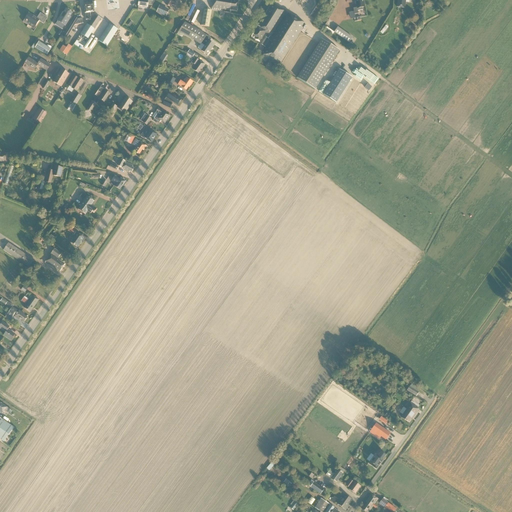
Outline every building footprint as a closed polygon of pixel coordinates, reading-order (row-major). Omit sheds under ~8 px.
[(148,5),(152,5),(154,2),(154,0),(147,0),(148,1),(141,0),(139,0),(138,8),(147,9),(147,7),(148,5)] [(230,10),(237,11),(238,1),(233,0),(213,0),(212,10),(229,12),(230,10)] [(355,0),(357,8),(353,8),(354,14),(358,13),(358,11),(362,10),(362,7),(365,7),(363,0),(355,0)] [(405,8),(405,3),(405,0),(397,0),(397,2),(396,7),(405,8)] [(86,18),(86,20),(91,19),(91,16),(90,13),(94,12),(93,2),(84,3),(86,18)] [(279,67),(305,24),(271,3),(257,26),(258,27),(254,33),(252,34),(251,35),(252,37),(251,37),(256,40),(255,40),(259,42),(261,39),(262,39),(265,33),(272,37),(261,56),(279,67)] [(169,10),(160,6),(156,13),(167,18),(168,16),(167,15),(169,10)] [(72,13),(66,9),(64,13),(63,12),(57,21),(65,26),(70,17),(72,13)] [(212,11),(203,9),(201,26),(209,27),(212,11)] [(39,21),(44,24),(48,18),(40,13),(37,18),(29,13),(23,22),(34,29),(39,21)] [(101,18),(95,15),(89,23),(88,22),(81,34),(88,39),(101,18)] [(75,17),(63,36),(67,39),(75,25),(83,23),(82,18),(78,19),(75,17)] [(206,35),(199,30),(184,22),(178,32),(184,34),(192,39),(200,45),(206,35)] [(118,29),(109,24),(98,41),(107,46),(118,29)] [(334,32),(349,43),(353,38),(338,27),(334,32)] [(206,36),(200,45),(198,48),(201,50),(201,51),(207,55),(214,45),(209,42),(212,39),(207,35),(206,36)] [(297,77),(315,89),(340,50),(321,39),(297,77)] [(50,49),(38,42),(34,48),(47,55),(50,49)] [(67,47),(64,45),(60,51),(68,55),(73,46),(69,44),(67,47)] [(167,56),(168,55),(164,52),(163,53),(159,60),(162,62),(167,56)] [(41,59),(38,64),(28,57),(25,64),(34,70),(37,65),(46,71),(50,65),(41,59)] [(205,65),(195,57),(189,66),(190,67),(193,64),(195,65),(193,69),(198,73),(201,68),(202,69),(205,65)] [(61,69),(61,70),(59,68),(56,73),(58,74),(53,82),(61,87),(69,74),(61,69)] [(336,103),(352,77),(339,69),(323,95),(336,103)] [(78,78),(74,76),(68,85),(72,88),(76,91),(80,86),(81,86),(84,81),(78,78)] [(166,84),(171,87),(175,79),(170,76),(166,84)] [(189,87),(190,87),(193,82),(186,77),(183,82),(180,81),(178,85),(186,90),(189,87)] [(104,102),(110,93),(101,87),(98,91),(92,101),(86,110),(91,113),(98,103),(101,105),(103,101),(104,102)] [(166,98),(164,102),(162,105),(170,108),(173,102),(177,105),(182,99),(178,97),(179,96),(171,91),(166,98)] [(71,102),(75,105),(81,96),(76,93),(71,102)] [(119,107),(126,111),(132,102),(125,97),(119,107)] [(108,116),(112,118),(114,115),(113,114),(117,107),(112,104),(108,112),(110,113),(108,116)] [(164,111),(163,111),(158,108),(156,112),(157,113),(154,118),(154,119),(153,121),(156,123),(158,121),(159,122),(161,120),(165,123),(170,116),(164,111)] [(33,119),(40,123),(46,113),(39,109),(33,119)] [(147,125),(151,118),(145,114),(140,121),(147,125)] [(150,129),(147,127),(140,136),(145,139),(145,138),(151,143),(157,134),(150,129)] [(125,141),(131,144),(134,137),(128,134),(125,141)] [(136,147),(134,151),(139,154),(142,150),(143,150),(146,146),(136,139),(132,144),(136,147)] [(132,172),(134,168),(132,167),(133,166),(121,159),(118,165),(122,168),(129,172),(130,171),(132,172)] [(11,165),(6,183),(9,184),(14,166),(11,165)] [(53,175),(61,177),(63,168),(55,166),(53,171),(48,170),(46,182),(51,183),(53,175)] [(120,179),(115,176),(111,180),(115,183),(114,185),(120,190),(123,185),(124,186),(126,182),(121,178),(120,179)] [(87,197),(83,194),(81,194),(80,197),(83,199),(79,205),(80,206),(78,209),(85,215),(88,211),(91,213),(92,211),(94,212),(97,209),(92,205),(94,201),(87,196),(87,197)] [(67,230),(74,235),(76,232),(72,230),(73,228),(70,226),(67,230)] [(81,242),(82,243),(85,239),(77,233),(71,242),(77,247),(81,242)] [(3,250),(29,267),(34,260),(8,243),(3,250)] [(61,254),(54,249),(45,263),(49,265),(54,269),(55,268),(60,271),(65,264),(60,260),(61,259),(59,257),(61,254)] [(34,307),(35,307),(36,304),(39,300),(33,295),(28,302),(28,303),(24,308),(30,312),(34,307)] [(17,310),(12,307),(9,311),(14,315),(15,316),(15,317),(19,319),(24,322),(27,317),(24,315),(24,314),(19,310),(18,311),(17,310)] [(4,335),(11,340),(15,334),(8,329),(10,327),(2,322),(0,325),(0,328),(5,333),(4,335)] [(419,392),(418,391),(410,386),(409,386),(407,390),(416,396),(419,392)] [(412,418),(413,418),(418,412),(417,411),(419,409),(410,403),(406,408),(406,409),(401,417),(409,423),(412,418)] [(1,419),(0,420),(0,439),(4,442),(14,427),(1,419)] [(375,424),(370,431),(384,441),(389,434),(375,424)] [(386,455),(381,452),(378,456),(375,454),(368,464),(376,470),(383,460),(382,459),(386,455)] [(275,464),(273,462),(267,468),(269,471),(275,464)] [(330,478),(336,483),(344,471),(339,467),(330,478)] [(308,485),(320,494),(324,489),(311,480),(308,485)] [(350,480),(346,486),(349,488),(349,489),(355,493),(360,486),(354,482),(350,480)] [(345,509),(351,501),(352,500),(345,494),(338,504),(345,509)] [(375,508),(377,506),(374,504),(378,499),(371,494),(365,501),(366,502),(364,504),(365,505),(361,510),(364,511),(368,511),(373,506),(375,508)] [(297,497),(290,508),(293,510),(301,500),(297,497)] [(386,500),(383,498),(379,504),(387,509),(384,511),(395,511),(394,511),(396,508),(386,501),(386,500)] [(318,505),(316,508),(321,511),(324,511),(330,505),(321,499),(317,504),(318,505)]
